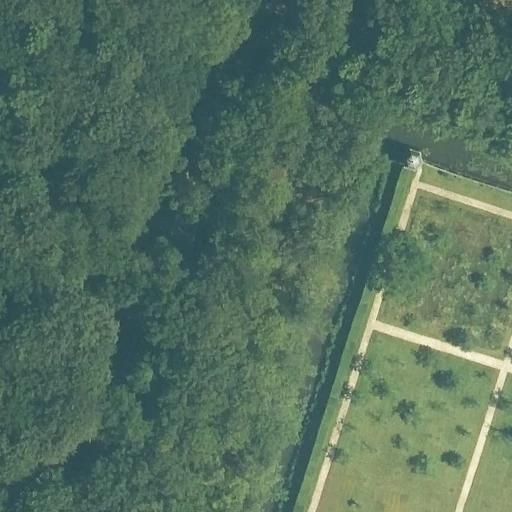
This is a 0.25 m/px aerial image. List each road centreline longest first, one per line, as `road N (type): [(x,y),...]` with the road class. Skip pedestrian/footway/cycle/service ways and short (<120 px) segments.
road 1 (track): [(249,0),(86,511)]
road 2 (track): [(511,84),(252,0)]
